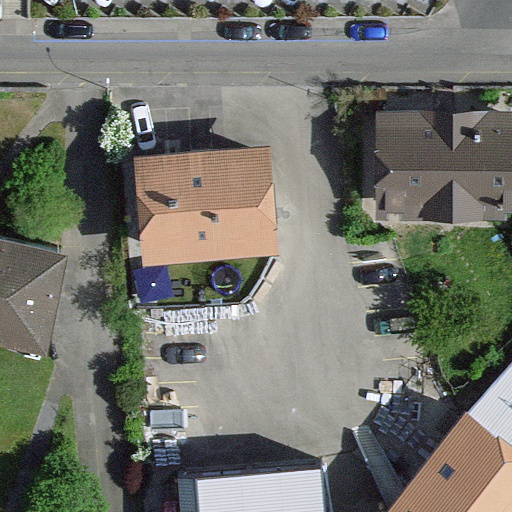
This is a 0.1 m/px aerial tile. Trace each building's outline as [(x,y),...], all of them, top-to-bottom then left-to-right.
[(511,122),(383,122),(383,204),(511,204),(511,122)] [(263,153),(125,159),(129,249),(268,242),(263,153)] [(51,247),(0,237),(0,335),(32,342),(51,247)] [(418,384),(359,453),(410,497),(466,425),(418,384)] [(511,511),(511,429),(482,406),(466,425),(410,497),(398,511),(511,511)] [(331,511),(330,469),(185,480),(187,511),(331,511)]
